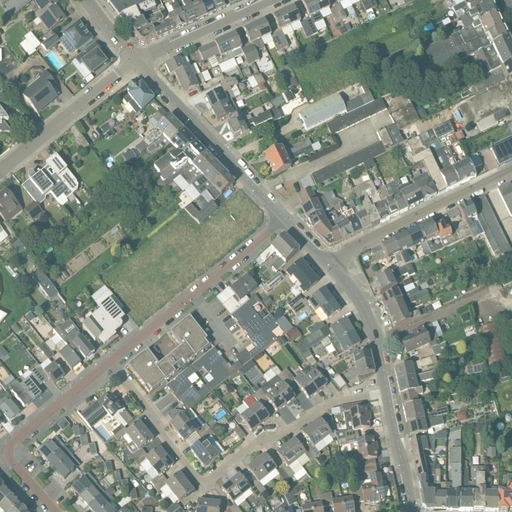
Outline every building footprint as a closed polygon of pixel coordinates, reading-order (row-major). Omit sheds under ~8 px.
[(35,15),(48,33),(60,24),(59,23),(65,19),(59,11),(57,12),(54,7),(57,4),(53,0),(41,0),(35,5),(40,12),(35,15)] [(106,0),(120,18),(153,3),(159,0),(106,0)] [(166,0),(173,15),(168,17),(169,20),(175,32),(186,27),(174,0),(166,0)] [(174,0),(186,27),(198,21),(188,0),(174,0)] [(188,0),(198,21),(207,17),(198,0),(188,0)] [(198,0),(207,17),(216,13),(209,0),(198,0)] [(225,9),(230,6),(226,0),(209,0),(216,13),(225,9)] [(323,21),(319,13),(313,0),(309,0),(302,3),(309,18),(311,18),(311,19),(306,22),(312,36),(318,34),(314,25),(323,21)] [(319,13),(330,9),(325,0),(313,0),(319,13)] [(360,0),(366,12),(371,10),(366,0),(360,0)] [(366,0),(371,10),(377,7),(373,0),(366,0)] [(462,11),(465,17),(492,4),(489,0),(481,0),(467,7),(465,3),(453,9),(455,14),(462,11)] [(125,25),(126,27),(142,20),(139,14),(142,13),(145,14),(156,9),(153,3),(120,18),(122,21),(122,22),(124,25),(125,25)] [(460,19),(465,29),(497,14),(492,4),(465,17),(460,19)] [(335,8),(340,20),(346,18),(340,6),(335,8)] [(290,27),(300,22),(294,7),(283,12),(290,27)] [(335,23),(340,20),(335,8),(330,11),(335,23)] [(126,27),(134,37),(152,29),(156,26),(163,23),(160,17),(166,14),(164,10),(142,20),(126,27)] [(280,31),(290,27),(283,12),(273,17),(280,31)] [(474,54),(508,38),(497,14),(465,29),(465,30),(424,49),(435,73),(474,55),(474,54)] [(157,34),(154,35),(157,40),(175,32),(169,20),(167,21),(164,15),(160,17),(163,23),(156,26),(158,30),(156,32),(157,34)] [(261,40),(271,36),(264,21),(254,25),(261,40)] [(79,22),(63,35),(76,52),(92,40),(79,22)] [(307,39),(312,36),(306,22),(300,24),(307,39)] [(265,50),(261,40),(254,25),(243,30),(250,45),(252,44),(253,46),(247,48),(253,63),(259,60),(256,54),(265,50)] [(144,46),(157,40),(154,35),(157,34),(156,32),(158,30),(156,26),(152,29),(134,37),(140,45),(144,46)] [(276,35),(283,50),(288,47),(282,33),(276,35)] [(22,46),(30,57),(43,47),(32,34),(26,38),(28,41),(22,46)] [(48,49),(59,41),(54,34),(44,42),(48,49)] [(232,53),(242,49),(235,34),(225,39),(231,53),(232,53)] [(277,52),(283,50),(276,35),(271,38),(277,52)] [(322,44),(319,38),(314,41),(317,47),(322,44)] [(500,69),(511,63),(511,45),(508,38),(474,54),(474,55),(479,66),(481,65),(485,73),(479,76),(480,79),(500,69)] [(234,59),(232,53),(231,53),(225,39),(214,43),(214,44),(209,46),(214,57),(215,57),(219,66),(234,59)] [(102,57),(104,56),(95,44),(75,60),(80,66),(82,64),(91,75),(106,63),(102,57)] [(209,60),(214,57),(209,46),(203,48),(209,60)] [(203,62),(209,60),(203,48),(198,51),(203,62)] [(248,66),(253,63),(247,48),(241,51),(248,66)] [(184,69),(180,59),(165,66),(170,76),(174,74),(184,69)] [(487,90),(511,77),(511,63),(500,69),(503,74),(493,79),(493,77),(483,82),(487,90)] [(174,74),(179,84),(194,77),(189,67),(184,69),(174,74)] [(39,78),(41,80),(30,90),(22,96),(37,114),(57,98),(51,91),(56,87),(45,73),(39,78)] [(184,95),(200,87),(205,85),(201,74),(194,77),(179,84),(184,95)] [(258,87),(265,83),(261,75),(253,77),(258,87)] [(211,88),(220,84),(225,82),(222,76),(208,82),(211,88)] [(477,124),(511,107),(511,77),(487,90),(488,93),(459,107),(465,119),(461,121),(465,130),(477,124)] [(298,85),(295,78),(289,81),(292,88),(298,85)] [(211,110),(231,100),(234,98),(230,89),(238,85),(235,80),(231,81),(230,79),(225,82),(220,84),(223,90),(206,98),(211,110)] [(306,131),(315,126),(346,112),(347,115),(348,114),(354,112),(359,109),(364,107),(370,104),(374,102),(363,80),(359,82),(365,95),(343,106),(339,96),(299,115),(306,131)] [(141,85),(140,86),(136,81),(128,88),(130,90),(127,92),(129,95),(123,100),(137,116),(154,100),(141,85)] [(9,96),(5,91),(0,95),(4,100),(9,96)] [(295,100),(290,91),(283,95),(288,104),(295,100)] [(386,110),(385,107),(381,99),(375,101),(381,112),(386,110)] [(217,122),(237,113),(231,100),(211,110),(217,122)] [(375,115),(381,112),(375,101),(374,102),(370,104),(375,115)] [(370,118),(375,115),(370,104),(364,107),(370,118)] [(0,132),(2,133),(4,135),(7,133),(12,134),(2,121),(8,122),(6,118),(7,106),(0,105),(0,132)] [(381,142),(386,152),(404,144),(398,132),(419,122),(411,106),(390,116),(394,126),(377,134),(381,142)] [(364,120),(370,118),(364,107),(359,109),(364,120)] [(511,107),(477,124),(481,133),(497,125),(497,123),(511,115),(511,107)] [(227,125),(230,132),(265,115),(262,108),(248,114),(247,112),(232,120),(234,122),(227,125)] [(359,123),(364,120),(359,109),(354,112),(359,123)] [(163,138),(177,124),(169,117),(168,118),(161,110),(153,119),(159,126),(155,129),(159,133),(157,135),(156,133),(144,143),(143,142),(135,148),(141,155),(147,150),(163,138)] [(353,125),(359,123),(354,112),(348,114),(353,125)] [(265,115),(230,132),(233,139),(240,136),(241,138),(256,131),(255,128),(272,121),(268,113),(265,115)] [(348,128),(353,125),(348,114),(347,115),(343,117),(348,128)] [(342,131),(348,128),(343,117),(337,120),(342,131)] [(337,133),(342,131),(337,120),(332,122),(337,133)] [(331,136),(337,133),(332,122),(326,125),(331,136)] [(438,196),(459,186),(442,151),(437,141),(454,133),(449,122),(406,142),(408,145),(415,159),(410,161),(414,168),(415,167),(415,168),(418,167),(422,165),(424,170),(425,171),(438,196)] [(159,145),(164,150),(185,133),(177,124),(163,138),(147,150),(149,153),(159,145)] [(109,130),(105,125),(100,129),(104,134),(109,130)] [(113,136),(110,132),(104,136),(107,140),(113,136)] [(182,158),(196,144),(185,133),(164,150),(163,150),(168,155),(154,166),(159,175),(170,167),(174,163),(182,158)] [(83,151),(89,147),(81,137),(75,141),(83,151)] [(511,137),(490,147),(499,167),(511,160),(511,137)] [(381,155),(386,152),(381,142),(376,145),(381,155)] [(173,182),(192,167),(205,154),(196,144),(182,158),(174,163),(170,167),(159,175),(164,181),(176,172),(175,171),(187,162),(192,167),(173,182)] [(375,158),(381,155),(376,145),(370,148),(375,158)] [(264,157),(269,167),(302,151),(300,146),(285,154),(282,148),(264,157)] [(269,167),(274,176),(291,168),(289,162),(304,155),(305,157),(314,152),(311,146),(302,151),(269,167)] [(372,159),(375,158),(370,148),(365,150),(370,160),(372,159)] [(457,167),(449,148),(442,151),(459,186),(475,178),(468,162),(457,167)] [(136,156),(131,150),(129,152),(128,151),(125,154),(125,155),(123,157),(127,163),(136,156)] [(364,163),(370,160),(365,150),(360,153),(364,163)] [(359,165),(364,163),(360,153),(354,155),(359,165)] [(173,182),(182,192),(201,177),(215,164),(205,154),(192,167),(173,182)] [(472,156),(477,167),(482,165),(477,154),(472,156)] [(354,168),(359,165),(354,155),(349,158),(354,168)] [(472,169),(477,167),(472,156),(467,159),(472,169)] [(55,174),(72,195),(77,192),(78,186),(76,184),(76,183),(56,157),(49,162),(50,164),(47,167),(50,170),(51,169),(55,174)] [(348,171),(354,168),(349,158),(343,160),(348,171)] [(375,165),(372,159),(370,160),(364,163),(362,164),(365,169),(367,173),(371,170),(370,168),(375,165)] [(345,172),(348,171),(343,160),(338,163),(343,173),(345,172)] [(340,175),(343,173),(338,163),(332,165),(337,176),(340,175)] [(211,188),(225,174),(215,164),(201,177),(182,192),(183,193),(191,186),(200,195),(199,197),(206,192),(211,188)] [(332,179),(337,176),(332,165),(327,168),(332,179)] [(327,181),(332,179),(327,168),(322,170),(327,181)] [(321,184),(327,181),(322,170),(316,173),(321,184)] [(45,197),(50,193),(51,193),(48,190),(49,184),(40,174),(38,171),(33,175),(32,175),(32,174),(31,174),(30,174),(29,174),(29,175),(28,176),(28,177),(28,178),(29,178),(30,180),(30,182),(23,187),(22,186),(22,187),(34,202),(38,206),(45,201),(45,197)] [(55,174),(52,177),(47,172),(43,171),(40,174),(49,184),(48,190),(51,193),(50,193),(57,201),(63,196),(66,200),(72,195),(55,174)] [(316,186),(321,184),(316,173),(311,176),(316,186)] [(214,202),(234,184),(225,174),(211,188),(206,192),(214,202)] [(397,189),(408,211),(424,203),(416,186),(410,189),(408,184),(402,188),(397,176),(391,179),(393,183),(396,190),(397,189)] [(309,189),(315,187),(310,177),(305,179),(309,189)] [(305,179),(299,182),(304,192),(309,189),(305,179)] [(416,186),(424,203),(436,197),(428,180),(416,186)] [(371,181),(362,186),(365,192),(368,191),(374,187),(371,181)] [(399,215),(408,211),(397,189),(396,190),(393,183),(389,185),(384,187),(385,188),(399,215)] [(510,218),(511,216),(511,188),(510,184),(497,190),(510,218)] [(372,207),(365,192),(360,193),(358,187),(353,190),(355,196),(360,206),(361,206),(371,228),(380,224),(372,207)] [(376,192),(374,187),(368,191),(375,205),(372,207),(380,224),(389,220),(376,192)] [(102,194),(97,188),(91,193),(95,199),(102,194)] [(389,220),(399,215),(385,188),(376,192),(389,220)] [(301,208),(307,220),(332,208),(338,205),(343,203),(342,202),(336,199),(326,204),(323,197),(317,200),(311,189),(297,195),(303,207),(301,208)] [(346,201),(355,196),(353,190),(343,194),(346,201)] [(0,215),(6,223),(21,210),(6,191),(0,196),(0,215)] [(250,204),(242,196),(232,205),(229,201),(220,209),(224,213),(227,210),(235,218),(250,204)] [(476,207),(486,202),(484,197),(473,201),(474,203),(476,207)] [(362,233),(371,228),(361,206),(360,206),(355,208),(352,201),(349,203),(362,233)] [(38,206),(34,202),(23,210),(33,221),(43,213),(38,206)] [(479,212),(489,207),(488,206),(486,202),(476,207),(479,212)] [(199,225),(217,209),(211,203),(193,219),(199,225)] [(353,237),(362,233),(349,203),(348,203),(351,211),(343,215),(344,217),(353,237)] [(495,258),(501,255),(474,203),(470,205),(469,203),(457,209),(466,227),(471,236),(473,241),(480,238),(474,226),(472,227),(469,222),(476,219),(495,258)] [(248,222),(258,213),(250,204),(235,218),(243,226),(239,230),(243,234),(252,226),(248,222)] [(479,212),(482,217),(492,213),(489,207),(479,212)] [(312,231),(327,224),(324,216),(326,216),(334,213),(332,208),(307,220),(307,221),(307,224),(308,227),(310,228),(311,227),(312,231)] [(482,217),(484,223),(494,218),(492,213),(482,217)] [(342,242),(353,237),(344,217),(338,220),(336,216),(332,218),(334,222),(333,222),(336,230),(342,242)] [(494,218),(484,223),(487,228),(496,224),(497,223),(494,218)] [(128,226),(123,220),(118,224),(123,230),(128,226)] [(431,242),(438,238),(433,228),(430,222),(418,228),(431,254),(443,249),(441,245),(438,247),(432,245),(431,242)] [(331,248),(342,242),(336,230),(332,232),(327,224),(312,231),(327,248),(331,248)] [(451,237),(449,235),(447,229),(444,230),(441,224),(433,228),(438,238),(442,245),(441,245),(443,249),(471,236),(466,227),(456,232),(457,234),(451,237)] [(490,233),(499,229),(496,224),(487,228),(490,233)] [(425,257),(431,254),(418,228),(405,234),(413,250),(420,246),(425,257)] [(493,238),(501,234),(499,229),(490,233),(493,238)] [(206,234),(198,241),(198,242),(211,257),(220,250),(213,242),(206,234)] [(406,253),(413,250),(405,234),(392,240),(405,267),(410,265),(410,264),(411,264),(406,253)] [(496,244),(504,240),(501,234),(493,238),(496,244)] [(122,247),(129,241),(126,236),(118,243),(122,247)] [(277,273),(292,258),(299,251),(284,236),(271,249),(270,248),(260,258),(264,262),(274,253),(281,260),(272,268),(277,273)] [(393,272),(405,267),(392,240),(380,246),(380,247),(371,251),(376,262),(385,258),(388,263),(394,260),(396,265),(390,268),(393,272)] [(498,249),(506,245),(504,240),(496,244),(498,249)] [(198,242),(189,249),(202,265),(211,257),(198,242)] [(498,249),(499,251),(501,254),(509,250),(506,245),(498,249)] [(193,272),(202,265),(189,249),(180,256),(187,264),(193,272)] [(472,267),(469,259),(460,263),(464,271),(472,267)] [(297,283),(310,273),(301,262),(286,274),(290,279),(292,277),(297,283)] [(178,272),(171,263),(162,271),(175,287),(184,279),(178,272)] [(395,292),(409,286),(412,284),(410,279),(396,285),(394,280),(407,275),(408,277),(415,274),(410,265),(405,267),(393,272),(382,278),(373,282),(379,295),(393,289),(395,292)] [(162,271),(153,278),(167,294),(175,287),(162,271)] [(34,279),(47,297),(55,291),(42,273),(34,279)] [(284,278),(280,273),(262,288),(264,291),(266,293),(280,281),(284,278)] [(299,290),(303,295),(318,282),(310,273),(297,283),(301,288),(299,290)] [(230,291),(229,289),(216,299),(231,316),(249,301),(246,297),(257,288),(247,277),(230,291)] [(153,278),(144,285),(151,293),(158,301),(166,294),(167,294),(153,278)] [(390,295),(381,299),(386,310),(402,302),(416,296),(420,294),(417,289),(411,291),(409,286),(395,292),(390,295)] [(320,310),(332,301),(324,290),(311,299),(312,300),(308,303),(305,299),(303,301),(292,310),(296,315),(310,305),(315,313),(319,310),(320,310)] [(87,323),(82,327),(95,342),(99,339),(104,345),(115,336),(107,327),(112,323),(116,328),(116,329),(117,329),(118,329),(119,329),(120,328),(121,328),(121,327),(121,326),(121,325),(120,325),(118,322),(123,318),(116,310),(120,306),(109,291),(95,303),(101,311),(95,317),(93,315),(90,315),(88,316),(87,318),(86,320),(87,323)] [(391,321),(408,312),(408,311),(411,310),(408,306),(428,296),(426,291),(420,294),(416,296),(402,302),(386,310),(391,321)] [(287,305),(292,310),(303,301),(299,295),(287,305)] [(240,328),(256,315),(251,309),(260,302),(257,298),(255,296),(249,301),(231,316),(240,328)] [(262,302),(263,304),(266,308),(272,303),(268,297),(262,302)] [(320,310),(327,321),(340,312),(332,301),(320,310)] [(425,308),(428,314),(434,312),(431,306),(425,308)] [(274,315),(282,318),(284,312),(276,309),(274,315)] [(395,330),(404,326),(427,315),(425,310),(412,315),(412,317),(411,318),(408,312),(391,321),(395,330)] [(30,324),(35,319),(30,313),(25,317),(30,324)] [(240,328),(250,341),(275,321),(270,315),(262,322),(256,315),(240,328)] [(470,322),(467,315),(461,317),(463,324),(470,322)] [(211,345),(189,318),(170,333),(181,348),(159,366),(147,351),(127,367),(149,394),(211,345)] [(240,354),(248,364),(277,341),(271,334),(280,327),(275,321),(250,341),(256,348),(248,354),(244,350),(240,354)] [(331,345),(352,333),(345,321),(329,330),(327,326),(325,327),(314,334),(295,347),(305,360),(311,356),(308,350),(327,338),(331,345)] [(311,329),(314,334),(325,327),(322,322),(311,329)] [(509,363),(500,324),(478,329),(487,368),(509,363)] [(21,331),(16,325),(10,329),(16,335),(21,331)] [(438,340),(431,325),(411,334),(413,338),(401,343),(407,355),(429,345),(430,348),(437,345),(435,342),(438,340)] [(62,341),(75,357),(80,353),(85,360),(94,353),(75,329),(67,337),(59,328),(57,328),(53,331),(62,341)] [(293,342),(301,336),(296,329),(288,336),(293,342)] [(334,359),(351,350),(359,345),(352,333),(331,345),(335,352),(332,354),(334,359)] [(286,343),(282,337),(277,341),(282,347),(286,343)] [(51,353),(57,349),(56,347),(50,340),(44,345),(51,353)] [(61,353),(58,355),(72,371),(80,364),(75,357),(62,341),(56,347),(57,349),(61,353)] [(51,353),(44,345),(43,343),(38,348),(48,360),(54,356),(51,353)] [(21,348),(19,344),(12,349),(15,352),(21,348)] [(448,352),(444,344),(432,350),(435,357),(448,352)] [(190,368),(195,374),(203,368),(208,374),(224,361),(214,349),(215,349),(214,348),(190,368)] [(159,349),(151,350),(152,357),(160,356),(159,349)] [(358,366),(372,363),(370,353),(353,357),(355,364),(358,364),(358,366)] [(224,361),(208,374),(213,381),(205,387),(210,393),(248,364),(240,354),(234,358),(238,362),(230,369),(224,361)] [(316,364),(311,356),(305,360),(310,366),(312,368),(316,364)] [(394,370),(397,382),(415,377),(413,370),(414,369),(415,371),(437,364),(435,357),(411,365),(394,370)] [(474,375),(486,372),(483,359),(471,363),(464,365),(467,376),(474,375)] [(302,374),(317,393),(326,387),(318,377),(325,372),(318,363),(316,364),(312,368),(310,366),(301,373),(303,374),(302,374)] [(358,366),(358,364),(355,364),(360,385),(366,380),(366,381),(375,375),(372,363),(358,366)] [(44,372),(49,379),(54,385),(64,377),(54,364),(44,372)] [(15,381),(31,401),(40,394),(35,389),(43,383),(44,384),(49,379),(44,372),(39,366),(30,373),(32,375),(24,381),(21,376),(15,381)] [(281,373),(276,367),(271,371),(273,374),(276,377),(268,383),(286,406),(295,399),(285,387),(290,384),(281,373)] [(177,399),(192,387),(187,380),(195,374),(190,368),(166,387),(177,399)] [(508,378),(506,369),(499,371),(501,380),(508,378)] [(281,373),(290,384),(294,381),(285,370),(281,373)] [(415,377),(397,382),(400,396),(418,391),(416,384),(439,379),(437,372),(431,373),(415,377)] [(0,384),(6,392),(8,389),(24,408),(31,401),(15,381),(15,382),(11,376),(5,381),(0,374),(0,384)] [(302,374),(294,381),(309,400),(317,393),(302,374)] [(339,376),(332,381),(340,391),(346,386),(339,376)] [(255,393),(264,404),(268,401),(277,413),(286,406),(268,383),(255,393)] [(210,393),(205,387),(197,393),(192,387),(177,399),(187,412),(210,393)] [(400,396),(402,408),(427,402),(425,395),(431,394),(430,388),(418,391),(400,396)] [(0,410),(10,422),(19,414),(0,392),(0,410)] [(248,411),(260,426),(269,419),(260,408),(264,404),(255,393),(251,397),(256,405),(248,411)] [(118,415),(127,426),(133,421),(112,396),(110,398),(106,394),(93,405),(104,418),(107,415),(112,421),(118,415)] [(213,402),(217,398),(214,394),(209,397),(213,402)] [(406,425),(435,417),(434,413),(432,413),(429,401),(427,402),(402,408),(406,425)] [(91,429),(104,418),(93,405),(80,416),(91,429)] [(351,422),(370,419),(369,413),(367,414),(366,409),(354,411),(353,406),(339,408),(341,414),(343,414),(345,423),(351,421),(351,422)] [(230,414),(233,418),(239,426),(243,422),(251,433),(260,426),(248,411),(241,417),(235,410),(230,414)] [(467,412),(459,415),(461,423),(469,420),(467,412)] [(170,426),(177,434),(192,423),(185,414),(170,426)] [(409,438),(427,434),(426,430),(443,425),(441,417),(436,418),(435,417),(406,425),(409,438)] [(311,427),(322,441),(329,436),(332,440),(335,437),(332,419),(324,426),(319,420),(311,427)] [(345,439),(358,437),(357,431),(370,429),(369,424),(371,424),(370,419),(351,422),(353,431),(344,432),(345,439)] [(125,435),(132,443),(146,432),(140,423),(128,432),(125,428),(114,436),(118,441),(125,435)] [(195,434),(199,438),(209,429),(206,424),(198,430),(192,423),(177,434),(184,443),(195,434)] [(190,451),(197,460),(212,449),(205,440),(221,428),(217,423),(209,429),(199,438),(202,442),(190,451)] [(484,434),(484,425),(473,425),(473,434),(484,434)] [(314,448),(322,441),(311,427),(302,434),(311,445),(307,449),(315,459),(320,455),(314,448)] [(238,428),(233,432),(241,441),(246,437),(238,428)] [(134,462),(145,454),(142,449),(153,440),(146,432),(132,443),(127,447),(133,455),(130,457),(134,462)] [(414,462),(424,459),(422,453),(435,450),(435,440),(446,437),(446,432),(434,435),(434,437),(410,442),(414,462)] [(358,452),(377,449),(376,443),(373,444),(373,439),(359,441),(358,437),(345,439),(338,441),(339,446),(350,444),(352,453),(358,452)] [(39,453),(47,462),(64,447),(56,438),(48,445),(48,444),(46,446),(47,446),(39,453)] [(315,459),(307,449),(303,452),(294,440),(285,447),(297,462),(305,455),(311,463),(315,459)] [(47,462),(56,471),(71,457),(72,456),(64,447),(47,462)] [(295,475),(289,468),(297,462),(285,447),(276,454),(285,465),(281,469),(290,479),(293,477),(295,475)] [(496,458),(496,448),(487,447),(487,458),(496,458)] [(152,469),(166,457),(160,449),(148,458),(145,454),(134,462),(138,467),(145,461),(152,469)] [(212,449),(197,460),(204,469),(219,457),(212,449)] [(376,465),(375,460),(376,459),(375,454),(378,454),(377,449),(358,452),(360,462),(358,462),(359,469),(376,465)] [(268,477),(276,470),(264,455),(256,462),(268,477)] [(71,457),(56,471),(64,480),(80,466),(71,457)] [(154,488),(165,479),(162,475),(173,466),(166,457),(152,469),(158,477),(150,483),(154,488)] [(427,478),(434,476),(434,470),(434,464),(425,466),(424,459),(414,462),(418,480),(427,478)] [(342,469),(340,460),(333,462),(334,465),(331,465),(332,471),(342,469)] [(460,493),(460,511),(472,511),(472,493),(472,483),(468,483),(468,469),(466,469),(466,462),(460,461),(460,493)] [(259,483),(268,477),(256,462),(247,469),(256,481),(252,484),(260,494),(265,491),(259,483)] [(370,477),(369,477),(370,481),(374,505),(380,504),(379,502),(384,501),(380,475),(377,476),(376,465),(359,469),(360,474),(369,472),(370,477)] [(472,493),(472,511),(474,511),(483,511),(484,480),(484,468),(472,468),(472,483),(472,493)] [(285,483),(290,479),(281,469),(277,472),(285,483)] [(440,471),(434,470),(434,476),(434,484),(434,511),(446,511),(446,492),(446,484),(440,484),(440,471)] [(72,489),(80,498),(95,484),(96,483),(88,474),(72,489)] [(166,486),(172,495),(187,483),(180,474),(168,483),(165,479),(154,488),(158,492),(166,486)] [(260,494),(252,484),(248,487),(239,476),(230,482),(241,497),(250,491),(255,498),(260,494)] [(498,492),(498,493),(497,511),(507,511),(508,510),(511,510),(511,476),(507,476),(507,485),(506,492),(498,492)] [(422,508),(425,511),(434,511),(434,484),(427,484),(427,478),(418,480),(422,508)] [(293,484),(290,479),(285,483),(290,488),(294,485),(293,484)] [(497,511),(498,493),(490,493),(490,480),(484,480),(483,511),(497,511)] [(369,504),(369,506),(374,505),(370,481),(360,482),(355,483),(356,489),(355,489),(358,503),(363,502),(364,505),(369,504)] [(233,504),(241,497),(230,482),(221,489),(233,504)] [(172,495),(179,503),(193,492),(187,483),(172,495)] [(80,498),(88,507),(104,493),(95,484),(80,498)] [(0,507),(12,497),(4,488),(0,491),(0,507)] [(104,493),(88,507),(92,511),(101,511),(108,506),(105,502),(115,493),(110,488),(104,493)] [(341,500),(343,511),(354,511),(353,504),(358,503),(355,489),(349,490),(351,499),(341,500)] [(285,493),(291,505),(296,503),(291,491),(285,493)] [(460,511),(460,493),(446,492),(446,511),(460,511)] [(285,508),(291,505),(285,493),(280,496),(285,508)] [(343,511),(341,500),(332,502),(331,493),(325,494),(327,508),(332,507),(332,511),(343,511)] [(320,504),(311,506),(312,511),(322,511),(322,509),(327,508),(325,494),(319,496),(320,504)] [(0,511),(12,511),(20,506),(12,497),(0,507),(0,511)] [(196,511),(208,511),(209,503),(198,501),(196,511)] [(312,511),(311,506),(310,501),(305,502),(306,507),(301,508),(301,511),(312,511)] [(166,511),(175,511),(180,508),(176,503),(166,511)] [(218,511),(220,504),(209,503),(208,511),(218,511)]
